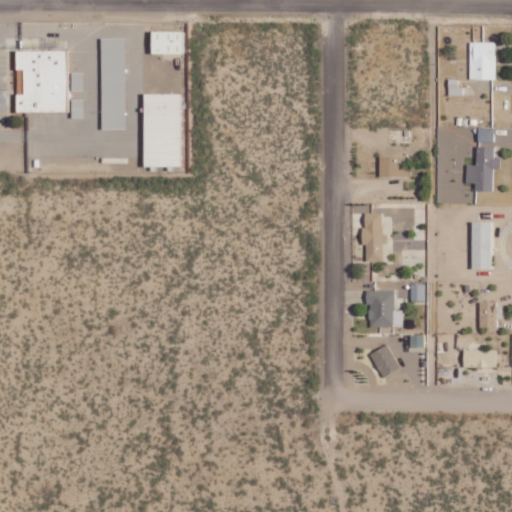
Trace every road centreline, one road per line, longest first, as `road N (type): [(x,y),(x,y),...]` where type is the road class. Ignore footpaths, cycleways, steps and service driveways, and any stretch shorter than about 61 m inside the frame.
road 1 (residential): [(511,6),(0,1)]
road 2 (residential): [(332,6),(335,400)]
road 3 (residential): [(511,396),(335,400)]
